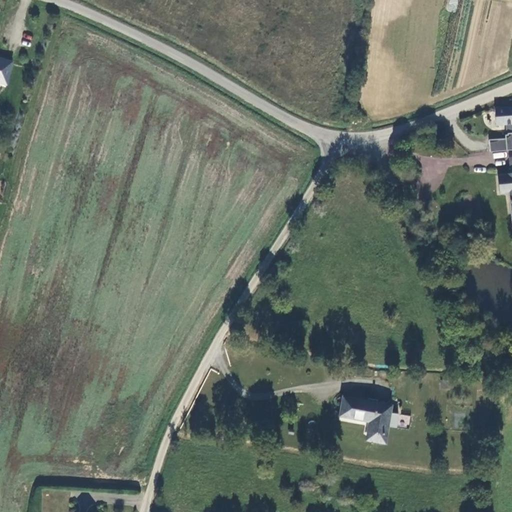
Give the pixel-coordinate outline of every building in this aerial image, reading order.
[(0,81),(8,84),(14,61),(0,58),(0,81)] [(511,106),(507,107),(494,108),(495,125),(505,125),(506,139),(491,140),(491,152),(511,150),(511,106)] [(509,188),(510,194),(511,216),(511,157),(510,158),(511,175),(498,176),(500,189),(509,188)] [(459,382),(444,382),(444,389),(458,390),(459,382)] [(338,415),(370,421),(368,440),(381,443),(387,407),(366,404),(367,399),(341,395),(338,415)] [(400,420),(392,418),(391,426),(390,431),(398,432),(400,420)]
